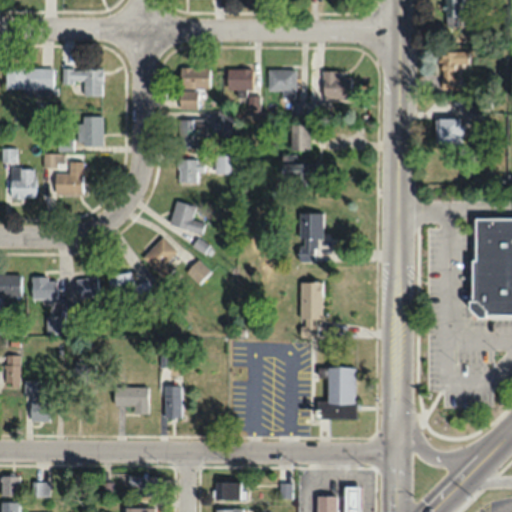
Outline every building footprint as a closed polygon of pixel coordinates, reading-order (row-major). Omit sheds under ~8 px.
[(443,0),(443,24),(455,24),(455,18),(462,18),(461,0),(443,0)] [(440,89),(460,89),(460,75),(457,75),(457,65),(468,65),(468,51),(440,51),(440,89)] [(53,89),(53,67),(4,67),(4,89),(53,89)] [(179,67),(179,88),(209,88),(209,67),(179,67)] [(101,95),(101,68),(62,68),(62,86),(72,86),(72,95),(101,95)] [(227,89),(252,89),(252,68),(227,68),(227,89)] [(268,90),(282,90),(282,96),(295,96),(295,69),(268,69),(268,90)] [(350,98),(350,75),(339,75),(339,71),(323,71),(323,98),(350,98)] [(179,109),(197,109),(197,91),(179,91),(179,109)] [(330,102),(292,102),(292,118),(330,118),(330,102)] [(482,119),(482,107),(467,107),(467,119),(482,119)] [(212,130),(229,135),(234,118),(218,113),(212,130)] [(102,115),(78,115),(78,145),(102,145),(102,115)] [(207,118),(178,118),(178,147),(196,147),(196,137),(207,137),(207,118)] [(437,145),(463,145),(463,118),(437,118),(437,145)] [(320,134),(320,124),(289,124),(289,150),(309,150),(309,134),(320,134)] [(178,182),(197,182),(197,172),(203,172),(203,159),(178,159),(178,182)] [(83,161),(68,161),(68,173),(55,173),(55,194),(83,194),(83,161)] [(292,184),(317,185),(317,163),(281,162),(281,178),(292,178),(292,184)] [(19,179),(10,179),(10,198),(34,198),(34,168),(19,168),(19,179)] [(191,219),(195,206),(176,200),(169,223),(201,233),(204,222),(191,219)] [(299,262),(317,262),(317,240),(323,240),(323,213),(299,213),(299,262)] [(511,217),(473,217),(471,317),(511,317),(511,217)] [(167,261),(177,251),(162,236),(142,257),(164,279),(175,268),(167,261)] [(117,307),(153,294),(148,280),(134,284),(130,270),(107,278),(117,307)] [(21,273),(0,273),(0,295),(21,296),(21,273)] [(99,294),(96,275),(74,279),(78,298),(99,294)] [(31,299),(56,299),(56,277),(31,277),(31,299)] [(321,336),(321,282),(300,282),(300,336),(321,336)] [(64,316),(45,316),(45,333),(64,333),(64,316)] [(4,386),(19,386),(19,354),(5,354),(4,386)] [(91,385),(91,362),(73,362),(73,385),(91,385)] [(355,367),(325,367),(325,418),(355,418),(355,367)] [(36,379),(27,379),(27,422),(47,422),(47,393),(36,393),(36,379)] [(180,385),(163,385),(163,417),(180,417),(180,385)] [(147,387),(111,387),(111,405),(132,405),(132,414),(147,414),(147,387)] [(0,494),(18,495),(18,474),(0,474),(0,494)] [(155,496),(155,474),(135,474),(135,496),(155,496)] [(48,495),(48,480),(31,480),(31,495),(48,495)] [(243,480),(213,480),(213,498),(243,498),(243,480)] [(290,482),(279,482),(279,497),(290,497),(290,482)] [(359,511),(359,484),(344,484),(343,511),(359,511)] [(335,511),(336,494),(316,494),(315,511),(335,511)] [(0,511),(18,511),(18,500),(0,500),(0,511)]
